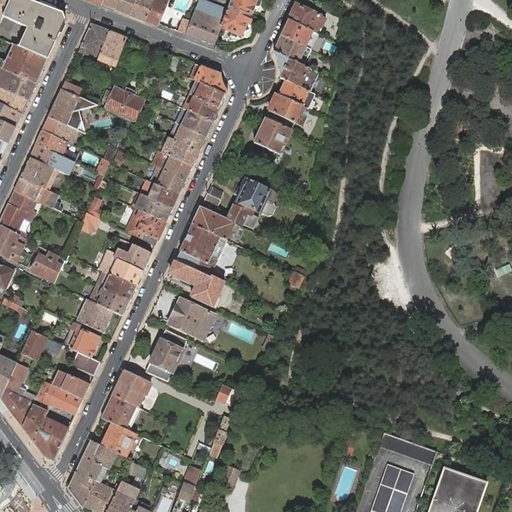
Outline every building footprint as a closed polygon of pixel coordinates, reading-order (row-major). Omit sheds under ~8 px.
[(3,17),(10,0),(0,0),(0,22),(0,23),(3,17)] [(33,2),(27,0),(10,0),(3,17),(22,26),(28,28),(19,47),(48,60),(66,20),(63,13),(56,11),(40,5),(40,4),(33,2)] [(103,0),(103,2),(130,13),(135,0),(103,0)] [(152,0),(135,0),(130,13),(146,19),(152,0)] [(152,0),(146,19),(159,24),(167,0),(152,0)] [(206,7),(223,13),(223,12),(227,13),(228,11),(200,0),(199,0),(196,7),(197,7),(203,10),(204,8),(206,7)] [(257,0),(231,0),(229,6),(252,17),(255,9),(253,8),(255,5),(257,0)] [(313,2),(308,0),(298,0),(296,5),(289,21),(313,32),(315,33),(318,35),(320,32),(317,30),(318,27),(321,29),(326,20),(320,17),(309,11),(313,2)] [(228,11),(227,13),(221,27),(223,28),(225,29),(228,30),(230,31),(241,36),(245,27),(247,24),(249,25),(253,17),(252,17),(229,6),(228,11)] [(203,10),(197,7),(191,22),(191,23),(186,35),(214,46),(221,27),(227,13),(223,12),(223,13),(206,7),(204,8),(203,10)] [(183,20),(179,31),(186,35),(191,23),(191,22),(183,20)] [(313,32),(289,21),(282,36),(306,47),(311,50),(317,38),(319,39),(319,40),(322,41),(324,41),(326,39),(318,35),(315,33),(313,32)] [(92,24),(79,52),(84,54),(86,49),(97,54),(95,58),(98,60),(109,31),(92,24)] [(127,38),(109,31),(98,60),(116,67),(127,38)] [(317,57),(319,54),(311,50),(306,47),(282,36),(274,53),(298,64),(304,67),(309,54),(316,57),(317,57)] [(37,84),(48,60),(19,47),(16,46),(9,63),(5,62),(1,59),(0,61),(0,67),(2,69),(37,84)] [(86,49),(84,54),(95,58),(97,54),(86,49)] [(311,93),(320,75),(309,70),(304,67),(298,64),(274,53),(275,54),(275,55),(276,56),(277,58),(278,59),(278,60),(279,62),(279,63),(280,65),(280,66),(280,68),(281,69),(281,71),(281,72),(281,74),(281,76),(281,77),(280,79),(286,81),(301,88),(309,92),(311,93)] [(181,59),(174,56),(169,69),(176,72),(181,59)] [(202,84),(226,95),(228,91),(227,91),(227,90),(226,89),(226,88),(225,87),(224,86),(224,85),(223,84),(223,83),(223,82),(222,81),(222,79),(222,78),(221,78),(221,76),(221,75),(221,74),(202,67),(197,65),(190,78),(196,81),(197,81),(202,84)] [(0,87),(29,101),(37,84),(2,69),(0,73),(0,87)] [(190,95),(196,98),(220,109),(226,95),(202,84),(197,81),(195,84),(194,85),(190,94),(190,95)] [(309,110),(315,95),(311,93),(309,92),(301,88),(286,81),(284,84),(279,95),(302,107),(303,107),(309,110)] [(82,90),(65,82),(61,90),(79,97),(80,94),(82,90)] [(0,103),(22,114),(29,101),(0,87),(0,103)] [(108,93),(106,92),(103,102),(105,103),(109,104),(106,110),(131,121),(134,123),(144,102),(134,98),(136,93),(133,92),(130,90),(127,89),(125,93),(116,89),(113,95),(111,94),(108,93)] [(79,97),(61,90),(49,117),(78,130),(79,131),(86,134),(82,121),(79,111),(92,108),(98,106),(94,104),(86,101),(81,98),(79,97)] [(196,98),(190,95),(184,109),(189,111),(213,123),(220,109),(196,98)] [(302,127),(310,110),(309,110),(303,107),(302,107),(279,95),(277,95),(266,119),(291,131),(295,124),(302,127)] [(0,120),(16,128),(22,114),(0,103),(0,120)] [(182,126),(206,137),(213,123),(189,111),(184,109),(177,124),(182,126)] [(148,123),(152,114),(146,111),(140,126),(147,129),(148,123)] [(78,130),(49,117),(42,131),(68,143),(73,145),(79,131),(78,130)] [(285,147),(292,131),(291,131),(266,119),(261,128),(259,133),(254,143),(263,148),(261,153),(262,156),(269,159),(272,158),(275,153),(277,154),(280,156),(281,155),(282,155),(282,154),(283,153),(284,152),(284,151),(285,150),(285,149),(285,148),(285,147)] [(9,145),(16,128),(0,120),(0,152),(4,154),(9,145)] [(177,124),(174,130),(179,133),(182,126),(177,124)] [(175,141),(199,152),(206,137),(182,126),(179,133),(174,130),(170,139),(175,141)] [(42,131),(36,144),(64,157),(75,163),(78,157),(64,151),(68,143),(42,131)] [(117,149),(122,139),(104,143),(110,145),(117,149)] [(171,158),(192,167),(199,152),(175,141),(170,139),(169,139),(162,153),(166,155),(171,158)] [(36,144),(30,158),(58,171),(59,169),(65,172),(69,162),(63,160),(64,157),(36,144)] [(111,162),(117,149),(110,145),(104,159),(111,162)] [(186,181),(192,167),(171,158),(166,155),(162,153),(156,151),(150,164),(157,167),(160,169),(165,171),(186,181)] [(30,158),(21,178),(50,191),(57,176),(64,179),(66,175),(59,171),(58,171),(30,158)] [(104,176),(111,164),(111,162),(104,159),(97,173),(100,175),(104,176)] [(77,166),(69,162),(65,172),(72,175),(77,166)] [(111,164),(108,169),(116,173),(119,168),(116,166),(111,164)] [(179,195),(186,181),(165,171),(160,169),(157,167),(150,182),(158,186),(179,195)] [(95,172),(89,186),(94,188),(98,191),(104,176),(100,175),(97,173),(95,172)] [(21,178),(15,191),(37,201),(44,205),(53,209),(60,196),(59,195),(52,192),(50,191),(21,178)] [(274,206),(279,194),(272,190),(247,178),(247,179),(241,189),(237,187),(235,191),(241,194),(240,196),(237,202),(238,203),(236,208),(248,213),(255,216),(257,211),(261,214),(268,217),(272,216),(276,209),(274,206)] [(172,210),(179,195),(158,186),(150,182),(146,180),(140,194),(142,195),(144,196),(172,210)] [(54,187),(52,192),(59,195),(62,191),(54,187)] [(208,194),(220,199),(223,193),(211,187),(208,194)] [(11,198),(9,204),(30,215),(31,222),(36,212),(33,210),(37,201),(15,191),(11,198)] [(105,204),(109,196),(101,192),(97,201),(105,204)] [(166,223),(172,210),(144,196),(142,195),(140,194),(133,208),(135,209),(141,211),(166,223)] [(216,210),(221,200),(220,199),(208,194),(203,204),(216,210)] [(9,204),(0,222),(0,225),(19,236),(24,238),(26,234),(25,233),(31,222),(30,215),(9,204)] [(255,216),(248,213),(236,208),(234,207),(233,211),(231,214),(229,218),(243,225),(246,227),(252,230),(258,218),(255,216)] [(227,241),(235,224),(201,208),(193,225),(221,238),(227,241)] [(158,240),(166,223),(141,211),(137,219),(137,218),(132,227),(138,230),(135,236),(155,246),(158,240)] [(96,231),(101,220),(87,213),(83,222),(80,228),(90,233),(96,231)] [(0,225),(0,239),(22,251),(24,246),(21,244),(16,242),(19,236),(0,225)] [(181,252),(176,261),(201,273),(206,276),(208,271),(213,273),(227,241),(221,238),(193,225),(181,252)] [(90,233),(80,228),(77,235),(89,241),(92,234),(90,233)] [(24,238),(19,236),(16,242),(21,244),(24,238)] [(0,239),(0,254),(8,259),(12,252),(16,254),(19,256),(22,251),(0,239)] [(143,272),(152,254),(127,242),(118,260),(143,272)] [(49,252),(43,248),(40,254),(46,258),(49,252)] [(69,254),(75,257),(78,251),(72,248),(69,254)] [(110,275),(136,287),(143,272),(118,260),(115,259),(116,255),(108,251),(99,270),(103,271),(108,274),(110,275)] [(31,271),(43,277),(54,254),(49,252),(46,258),(40,254),(38,259),(31,271)] [(55,283),(61,270),(63,266),(57,263),(60,257),(54,254),(43,277),(55,283)] [(57,263),(63,266),(65,260),(60,257),(57,263)] [(222,287),(224,283),(212,276),(211,278),(206,276),(201,273),(176,261),(171,271),(170,274),(180,279),(197,286),(191,298),(212,308),(215,309),(218,302),(219,300),(216,299),(218,296),(222,287)] [(508,263),(501,265),(503,273),(510,271),(508,263)] [(0,264),(0,287),(6,291),(15,272),(0,264)] [(103,289),(129,302),(136,287),(110,275),(108,274),(103,271),(96,286),(100,288),(103,289)] [(298,288),(304,277),(294,272),(289,284),(298,288)] [(123,316),(129,302),(103,289),(100,288),(97,294),(100,295),(102,297),(98,305),(113,312),(123,316)] [(3,303),(18,311),(20,307),(17,304),(12,302),(5,299),(3,303)] [(216,316),(181,299),(178,304),(177,307),(172,316),(170,321),(168,324),(203,341),(207,335),(210,337),(211,334),(216,325),(212,323),(216,316)] [(113,312),(98,305),(88,300),(86,303),(85,304),(82,310),(81,313),(79,317),(80,318),(78,322),(104,333),(107,326),(109,321),(113,312)] [(24,317),(27,310),(22,307),(20,307),(18,311),(17,313),(24,317)] [(45,312),(43,320),(55,324),(57,316),(45,312)] [(79,329),(81,326),(74,323),(72,329),(78,332),(70,349),(78,352),(91,358),(100,339),(79,329)] [(188,340),(166,330),(162,338),(164,338),(163,341),(161,340),(150,363),(151,363),(151,365),(150,364),(146,373),(168,382),(172,374),(171,374),(171,373),(173,374),(184,351),(183,351),(188,340)] [(37,361),(47,338),(32,332),(22,354),(36,361),(37,361)] [(49,342),(46,354),(59,357),(62,345),(49,342)] [(94,376),(101,362),(91,358),(78,352),(72,366),(94,376)] [(0,397),(1,398),(17,365),(0,357),(0,397)] [(36,400),(36,398),(25,393),(23,398),(16,395),(18,390),(28,370),(17,365),(1,398),(23,428),(33,406),(35,402),(36,400)] [(83,399),(90,385),(65,373),(60,371),(56,379),(51,377),(48,384),(83,399)] [(151,385),(124,371),(112,396),(138,408),(145,394),(147,395),(151,385)] [(69,430),(83,399),(48,384),(44,382),(36,398),(36,400),(39,401),(50,407),(48,413),(45,419),(34,442),(45,457),(54,461),(69,430)] [(237,397),(239,392),(223,385),(217,400),(225,404),(232,407),(237,397)] [(25,393),(18,390),(16,395),(23,398),(25,393)] [(138,408),(112,396),(102,418),(113,424),(118,426),(127,430),(130,424),(138,408)] [(23,428),(34,442),(45,419),(48,413),(36,407),(38,403),(35,402),(33,406),(23,428)] [(218,458),(233,420),(225,416),(211,448),(210,453),(209,454),(218,458)] [(130,432),(127,430),(118,426),(113,424),(111,429),(108,434),(107,436),(106,439),(102,437),(95,434),(94,433),(91,441),(103,447),(114,452),(117,454),(125,457),(136,435),(130,432)] [(437,452),(384,434),(382,438),(380,445),(379,446),(432,465),(437,452)] [(103,447),(91,441),(83,457),(107,468),(114,452),(103,447)] [(211,448),(200,443),(198,448),(196,452),(208,457),(209,454),(210,453),(211,448)] [(108,469),(107,468),(83,457),(69,488),(69,489),(83,508),(84,506),(96,481),(100,483),(101,481),(103,480),(108,469)] [(132,461),(132,460),(128,469),(146,478),(151,469),(136,462),(132,461)] [(388,464),(371,511),(400,511),(414,474),(388,464)] [(184,480),(197,485),(202,471),(189,466),(184,480)] [(477,511),(488,484),(444,469),(441,476),(429,511),(477,511)] [(114,489),(100,483),(96,481),(84,506),(96,511),(107,511),(118,491),(120,485),(117,484),(114,489)] [(136,500),(140,491),(122,483),(120,485),(118,491),(107,511),(130,511),(136,500)] [(183,511),(182,511),(187,501),(190,502),(196,487),(183,483),(183,484),(178,498),(175,506),(172,511),(183,511)] [(201,487),(197,486),(196,487),(190,502),(196,504),(200,492),(201,487)] [(226,493),(215,489),(212,498),(223,502),(226,493)] [(150,507),(136,500),(130,511),(147,511),(148,511),(150,507)]
